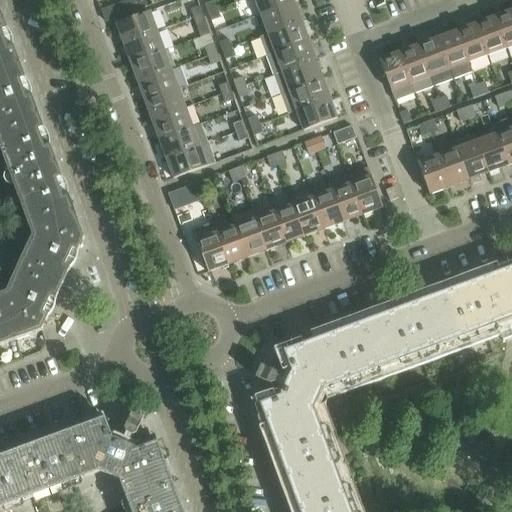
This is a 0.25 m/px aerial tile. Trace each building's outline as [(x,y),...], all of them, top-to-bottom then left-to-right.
[(106,23),(130,14),(139,11),(134,0),(131,0),(101,11),(106,23)] [(134,0),(139,11),(147,8),(144,0),(134,0)] [(293,0),(254,0),(261,17),(295,4),(293,0)] [(208,14),(217,11),(214,2),(205,6),(208,14)] [(268,36),(302,23),(295,4),(261,17),(268,36)] [(191,11),(194,19),(203,16),(200,8),(191,11)] [(208,14),(211,23),(221,19),(217,11),(208,14)] [(511,12),(496,18),(508,50),(511,48),(511,12)] [(0,70),(20,63),(14,46),(8,49),(2,32),(8,30),(1,13),(0,13),(0,70)] [(116,26),(123,46),(157,33),(150,13),(116,26)] [(206,25),(203,16),(194,19),(197,28),(206,25)] [(477,25),(489,57),(508,50),(496,18),(477,25)] [(275,55),(309,42),(302,23),(268,36),(260,39),(267,58),(275,55)] [(457,32),(469,64),(489,57),(477,25),(457,32)] [(438,39),(454,81),(473,74),(469,64),(457,32),(438,39)] [(123,46),(130,65),(165,52),(157,33),(123,46)] [(419,46),(435,88),(454,81),(438,39),(419,46)] [(222,53),(232,49),(228,41),(219,44),(222,53)] [(282,74),(316,61),(309,42),(275,55),(267,58),(274,77),(282,74)] [(205,49),(208,58),(217,54),(214,46),(205,49)] [(435,88),(419,46),(400,53),(415,95),(435,88)] [(235,57),(232,49),(222,53),(226,61),(235,57)] [(130,65),(137,84),(172,71),(165,52),(130,65)] [(400,53),(380,61),(395,102),(415,95),(400,53)] [(220,63),(217,54),(208,58),(211,66),(220,63)] [(289,93),(323,80),(316,61),(282,74),(274,77),(281,96),(289,93)] [(26,80),(20,63),(0,70),(0,126),(38,113),(32,96),(26,98),(20,82),(26,80)] [(137,84),(144,103),(179,90),(172,71),(137,84)] [(237,90),(246,87),(243,79),(233,82),(237,90)] [(288,115),(297,112),(330,99),(323,80),(289,93),(281,96),(288,115)] [(481,96),(489,93),(485,83),(477,86),(481,96)] [(219,87),(222,96),(231,92),(228,84),(219,87)] [(481,96),(477,86),(470,88),(474,99),(481,96)] [(237,90),(240,99),(249,96),(246,87),(237,90)] [(144,103),(152,122),(186,109),(179,90),(144,103)] [(235,101),(231,92),(222,96),(225,105),(235,101)] [(511,97),(510,93),(503,95),(507,107),(511,104),(511,97)] [(499,110),(507,107),(503,95),(495,98),(499,110)] [(443,111),(451,108),(447,97),(439,100),(443,111)] [(304,132),(338,119),(330,99),(297,112),(304,132)] [(443,111),(439,100),(431,102),(435,113),(443,111)] [(472,107),(464,110),(469,121),(476,118),(472,107)] [(152,122),(159,141),(192,128),(186,109),(152,122)] [(461,124),(469,121),(464,110),(456,113),(461,124)] [(407,111),(400,114),(404,125),(411,123),(407,111)] [(45,148),(39,131),(44,129),(38,113),(0,126),(0,150),(11,179),(56,163),(50,146),(45,148)] [(251,129),(260,125),(257,117),(248,120),(251,129)] [(434,121),(426,124),(430,135),(438,132),(434,121)] [(233,125),(236,134),(246,131),(242,122),(233,125)] [(422,138),(430,135),(426,124),(418,127),(422,138)] [(159,141),(166,161),(199,148),(207,145),(200,125),(192,128),(159,141)] [(251,129),(254,137),(263,134),(260,125),(251,129)] [(352,127),(345,130),(349,140),(356,138),(352,127)] [(511,129),(496,135),(508,167),(511,165),(511,129)] [(249,139),(246,131),(236,134),(240,143),(249,139)] [(455,142),(469,181),(488,174),(477,142),(474,135),(455,142)] [(477,142),(488,174),(508,167),(496,135),(477,142)] [(321,139),(313,142),(317,153),(325,150),(321,139)] [(310,156),(317,153),(313,142),(305,144),(310,156)] [(438,157),(450,188),(469,181),(455,142),(435,149),(438,157)] [(166,161),(173,180),(206,168),(215,165),(207,145),(199,148),(166,161)] [(283,153),(275,156),(279,167),(287,164),(283,153)] [(271,170),(279,167),(275,156),(267,159),(271,170)] [(418,164),(430,196),(450,188),(438,157),(418,164)] [(11,179),(31,234),(77,217),(69,196),(63,198),(57,181),(62,179),(56,163),(11,179)] [(244,167),(237,170),(241,181),(248,178),(244,167)] [(233,184),(241,181),(237,170),(229,173),(233,184)] [(368,170),(348,177),(363,216),(383,209),(368,170)] [(329,185),(343,224),(363,216),(348,177),(329,185)] [(206,181),(198,184),(202,195),(210,192),(206,181)] [(195,198),(202,195),(198,184),(190,187),(195,198)] [(310,192),(324,231),(343,224),(329,185),(310,192)] [(395,188),(386,191),(390,202),(399,199),(395,188)] [(294,206),(305,238),(324,231),(310,192),(291,199),(294,206)] [(253,213),(255,221),(267,252),(286,245),(274,214),(272,206),(253,213)] [(274,214),(286,245),(305,238),(294,206),(274,214)] [(32,237),(28,247),(20,265),(63,286),(70,272),(65,269),(73,251),(78,253),(85,239),(77,217),(31,234),(32,237)] [(236,228),(248,260),(267,252),(255,221),(236,228)] [(229,267),(217,235),(213,225),(193,232),(209,274),(229,267)] [(217,235),(229,267),(248,260),(236,228),(217,235)] [(7,294),(4,295),(21,340),(42,332),(49,317),(44,315),(52,297),(57,300),(63,286),(20,265),(7,294)] [(511,268),(441,294),(458,341),(511,320),(511,268)] [(380,370),(458,341),(441,294),(363,324),(380,370)] [(0,347),(21,340),(4,295),(0,296),(0,347)] [(335,467),(314,409),(318,400),(322,391),(380,370),(363,324),(284,353),(290,369),(286,371),(281,380),(279,379),(277,378),(276,374),(261,367),(256,379),(270,386),(275,384),(276,385),(278,386),(274,395),(276,399),(260,405),(289,484),(335,467)] [(136,435),(143,420),(131,415),(124,430),(125,434),(124,438),(115,434),(111,435),(105,418),(33,445),(50,492),(99,473),(119,483),(129,511),(183,511),(157,443),(141,449),(139,446),(130,441),(132,437),(136,435)] [(0,510),(50,492),(33,445),(0,457),(0,510)] [(351,511),(335,467),(289,484),(299,511),(351,511)]
